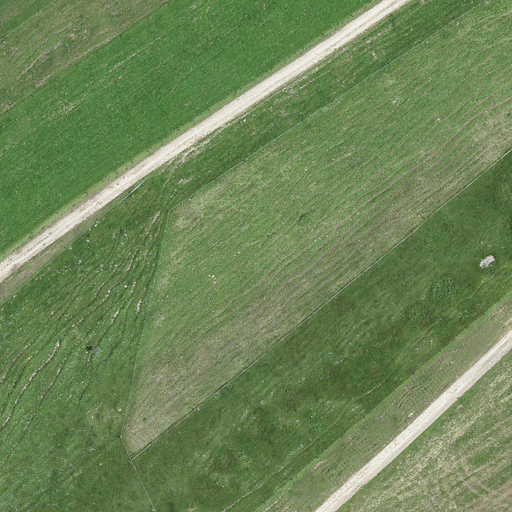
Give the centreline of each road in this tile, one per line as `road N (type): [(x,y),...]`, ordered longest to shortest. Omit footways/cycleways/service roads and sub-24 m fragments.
road 1 (track): [(396,0),(120,182),(0,275)]
road 2 (track): [(511,336),(325,511)]
